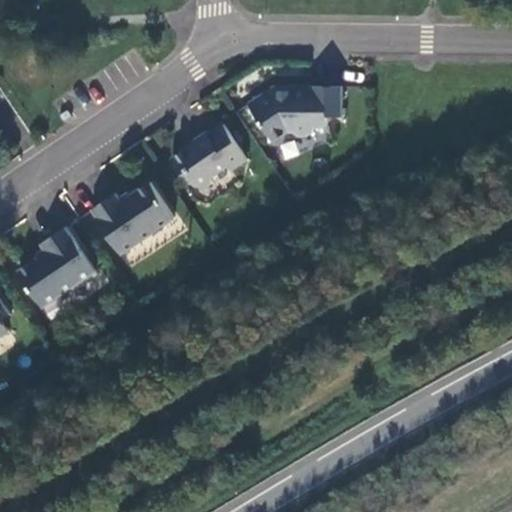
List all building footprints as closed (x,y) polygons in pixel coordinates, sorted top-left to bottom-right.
[(280,91),(276,86),(249,104),(275,141),(290,131),(293,131),(297,136),(309,136),(314,131),(314,126),(328,126),(328,116),(343,117),(343,87),(291,86),(291,91),(280,91)] [(195,144),(172,159),(182,175),(189,176),(197,188),(204,189),(212,183),(213,177),(229,166),(232,170),(248,160),(224,124),(209,135),(207,132),(193,142),(195,144)] [(117,193),(92,210),(121,254),(175,217),(151,182),(122,202),(117,193)] [(48,252),(19,272),(43,307),(96,271),(67,227),(42,244),(48,252)] [(2,321),(12,314),(0,297),(0,337),(9,331),(2,321)]
